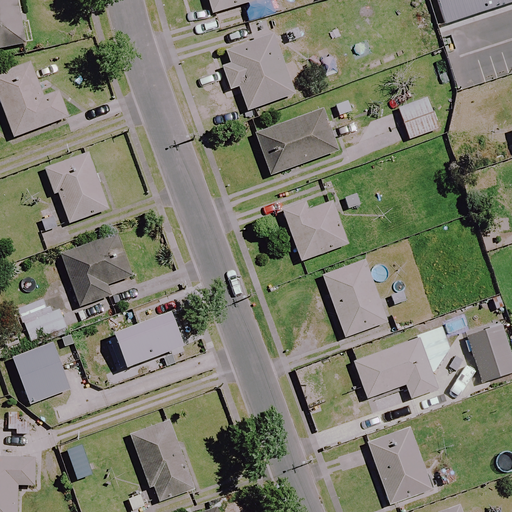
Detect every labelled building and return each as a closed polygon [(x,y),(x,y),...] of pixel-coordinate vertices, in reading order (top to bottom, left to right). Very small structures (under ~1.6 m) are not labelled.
[(0,0),(0,51),(23,47),(14,0),(0,0)] [(265,0),(206,0),(211,17),(265,0)] [(217,54),(228,88),(236,85),(245,114),(294,98),(273,35),(236,47),(217,54)] [(42,100),(29,66),(0,76),(0,107),(12,141),(66,121),(56,95),(42,100)] [(436,133),(419,80),(390,89),(407,142),(436,133)] [(337,154),(321,112),(254,137),(269,179),(337,154)] [(511,159),(511,133),(491,141),(500,164),(511,159)] [(107,212),(87,156),(44,171),(53,198),(57,196),(67,226),(107,212)] [(346,248),(328,194),(280,211),(299,265),(346,248)] [(132,280),(118,238),(61,257),(79,310),(110,300),(106,288),(132,280)] [(386,325),(362,263),(320,279),(343,341),(386,325)] [(153,377),(135,321),(93,334),(110,390),(153,377)] [(436,393),(418,342),(352,365),(365,402),(404,388),(409,402),(436,393)] [(68,392),(50,345),(11,360),(29,407),(68,392)] [(28,438),(33,417),(10,412),(5,433),(28,438)] [(191,493),(168,425),(130,438),(153,506),(191,493)] [(430,493),(408,431),(366,446),(388,508),(430,493)] [(33,488),(34,461),(0,459),(0,511),(16,511),(17,487),(33,488)]
